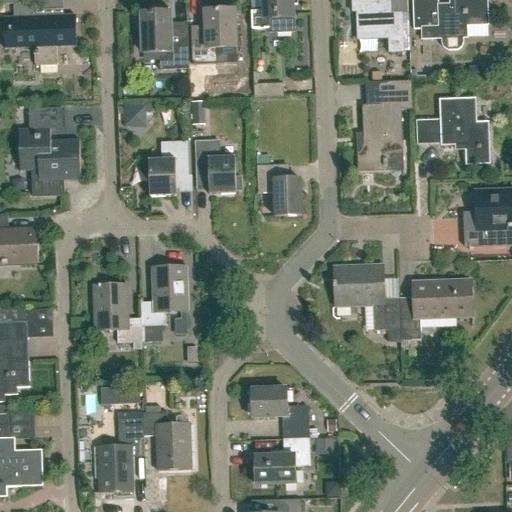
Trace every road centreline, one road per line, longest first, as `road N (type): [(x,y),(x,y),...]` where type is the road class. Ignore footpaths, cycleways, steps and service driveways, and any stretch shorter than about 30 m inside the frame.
road 1 (residential): [(269,306),(328,233),(322,0)]
road 2 (residential): [(112,223),(79,227),(62,257),(73,511)]
road 3 (residential): [(269,306),(286,342),(427,475)]
road 4 (residential): [(105,0),(112,223)]
road 5 (residential): [(217,511),(217,389),(269,306)]
road 6 (residential): [(112,223),(192,227),(269,306)]
road 7 (tertiary): [(427,475),(511,366)]
